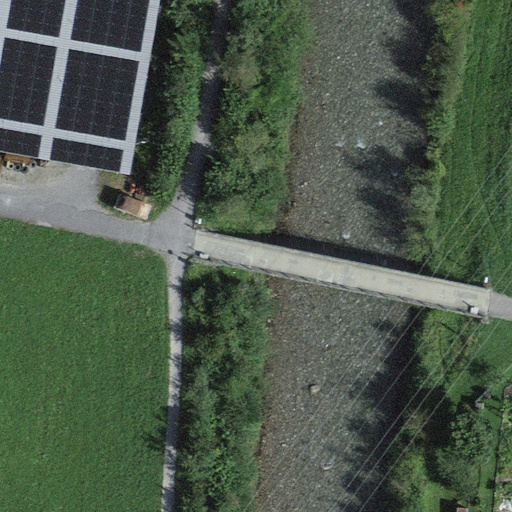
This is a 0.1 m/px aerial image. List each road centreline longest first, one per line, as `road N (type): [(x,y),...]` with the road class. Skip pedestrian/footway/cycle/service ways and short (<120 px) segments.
road 1 (track): [(0,197),(511,308)]
road 2 (track): [(170,511),(188,235),(253,0)]
